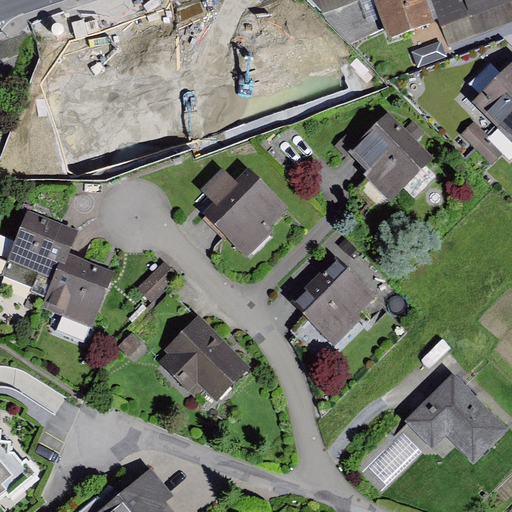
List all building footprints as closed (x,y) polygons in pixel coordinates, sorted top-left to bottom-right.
[(385,32),(373,0),(306,0),(351,46),(385,32)] [(422,0),(373,0),(385,32),(390,46),(434,29),(422,0)] [(511,0),(432,0),(443,28),(511,2),(511,0)] [(511,2),(443,28),(450,47),(511,23),(511,2)] [(253,108),(301,84),(274,31),(217,60),(227,81),(237,76),(253,108)] [(440,42),(412,52),(419,68),(446,57),(440,42)] [(469,87),(481,100),(503,78),(491,66),(469,87)] [(481,100),(474,106),(497,132),(511,118),(511,69),(503,78),(481,100)] [(139,88),(72,94),(74,120),(93,119),(96,148),(144,143),(139,88)] [(388,113),(349,152),(368,170),(363,175),(367,178),(390,202),(434,159),(416,141),(425,133),(412,121),(404,129),(388,113)] [(511,118),(497,132),(511,148),(511,118)] [(504,155),(474,125),(462,137),(492,167),(504,155)] [(236,186),(222,172),(201,194),(213,206),(202,217),(247,261),(275,232),(271,228),(287,212),(248,174),(236,186)] [(390,202),(367,178),(355,190),(394,228),(405,217),(390,202)] [(28,218),(0,288),(43,305),(64,252),(70,234),(28,218)] [(117,271),(64,252),(43,305),(40,314),(57,321),(51,336),(88,350),(117,271)] [(337,258),(294,303),(308,316),(334,342),(377,297),(337,258)] [(162,267),(136,295),(153,310),(178,282),(162,267)] [(334,342),(308,316),(293,332),(325,363),(340,347),(334,342)] [(251,374),(194,318),(150,362),(188,400),(198,390),(217,408),(251,374)] [(454,381),(406,430),(430,454),(443,440),(474,471),(509,434),(454,381)] [(0,436),(0,510),(36,479),(28,469),(23,473),(10,459),(11,446),(0,445),(0,443),(1,437),(0,436)] [(158,511),(165,507),(173,500),(150,472),(120,496),(112,487),(80,511),(158,511)]
